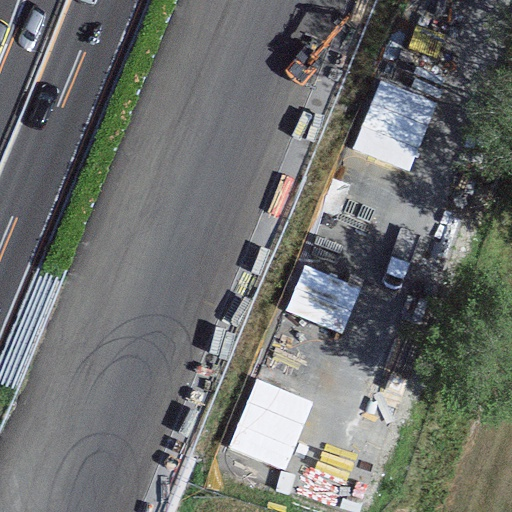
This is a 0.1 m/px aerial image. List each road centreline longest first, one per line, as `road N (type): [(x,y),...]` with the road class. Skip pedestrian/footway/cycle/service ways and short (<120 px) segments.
road 1 (motorway): [(32,511),(243,0)]
road 2 (motorway): [(77,0),(0,189)]
